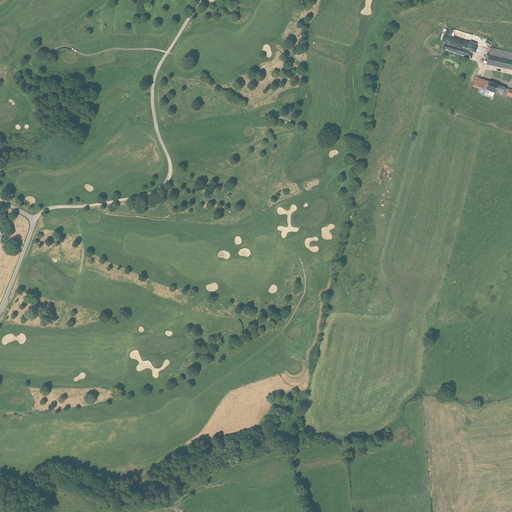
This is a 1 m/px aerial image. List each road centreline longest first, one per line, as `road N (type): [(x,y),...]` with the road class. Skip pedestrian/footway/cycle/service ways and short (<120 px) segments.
road 1 (track): [(167,182),(154,81),(202,0)]
road 2 (track): [(34,221),(49,209),(119,202),(167,182)]
road 3 (unclassified): [(0,198),(34,221),(0,311)]
